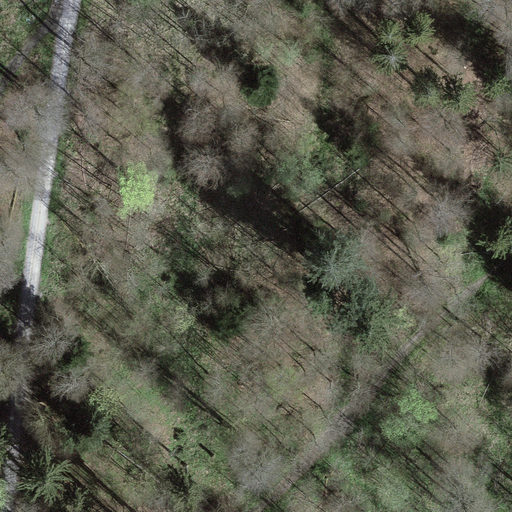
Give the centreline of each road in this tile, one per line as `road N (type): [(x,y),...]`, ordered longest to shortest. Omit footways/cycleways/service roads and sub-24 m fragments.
road 1 (track): [(6,511),(23,316),(74,0)]
road 2 (track): [(511,260),(259,511)]
